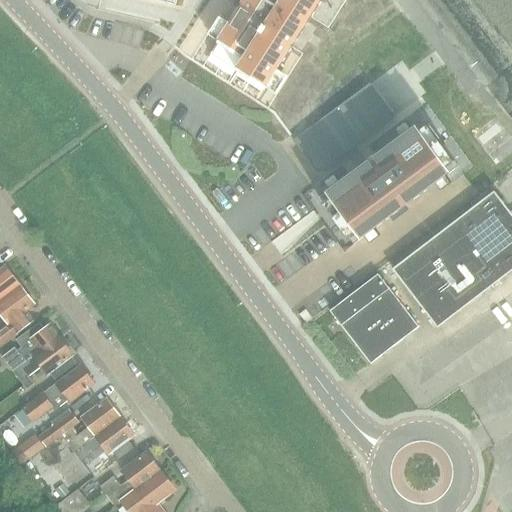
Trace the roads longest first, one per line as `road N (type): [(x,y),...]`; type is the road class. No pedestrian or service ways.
road 1 (tertiary): [(387,446),(349,420),(114,112),(10,0)]
road 2 (residential): [(227,511),(0,203)]
road 3 (tertiary): [(434,511),(460,488),(457,450),(429,430),(406,432),(387,446)]
